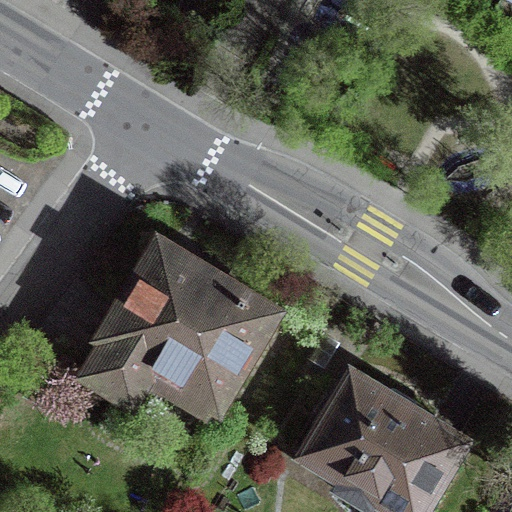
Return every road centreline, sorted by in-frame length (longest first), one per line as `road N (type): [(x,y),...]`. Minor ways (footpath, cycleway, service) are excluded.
road 1 (residential): [(147,123),(511,343)]
road 2 (residential): [(0,328),(147,123)]
road 3 (residential): [(0,34),(147,123)]
